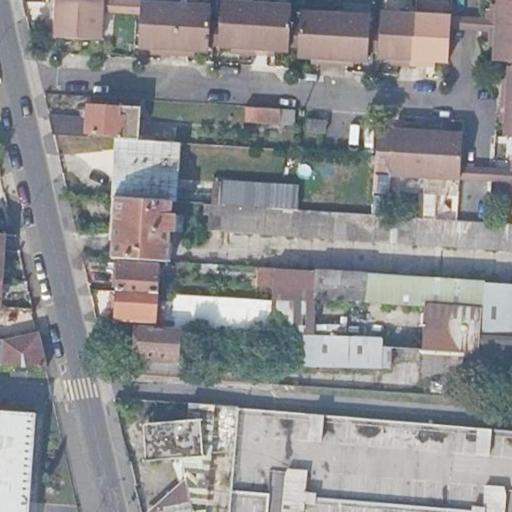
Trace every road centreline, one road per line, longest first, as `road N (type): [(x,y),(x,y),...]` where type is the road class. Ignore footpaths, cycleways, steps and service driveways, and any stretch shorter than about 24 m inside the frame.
road 1 (residential): [(15,80),(464,104)]
road 2 (tertiary): [(114,511),(15,80)]
